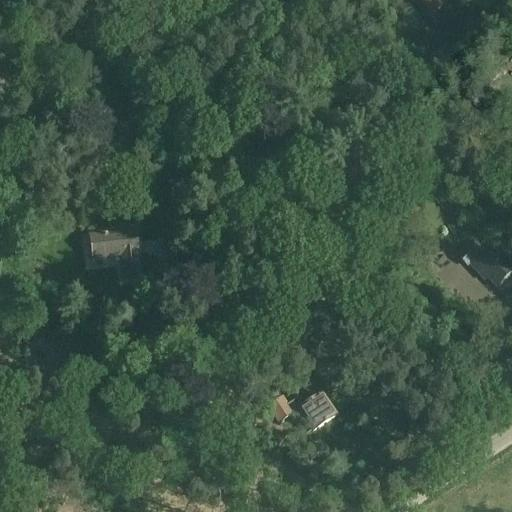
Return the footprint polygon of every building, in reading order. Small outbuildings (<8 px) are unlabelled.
[(420,0),(434,14),(447,1),(445,0),(420,0)] [(189,173),(170,176),(173,192),(191,189),(189,173)] [(452,222),(464,212),(446,191),(434,202),(452,222)] [(170,215),(159,217),(162,238),(173,236),(170,215)] [(93,259),(121,256),(123,278),(140,276),(135,234),(91,239),(93,259)] [(469,266),(475,262),(498,287),(511,274),(511,263),(499,250),(490,258),(475,242),(460,256),(469,266)] [(299,401),(288,408),(287,409),(281,400),(268,408),(279,425),(291,417),(294,421),(301,416),(313,433),(335,418),(320,396),(303,408),(299,401)]
